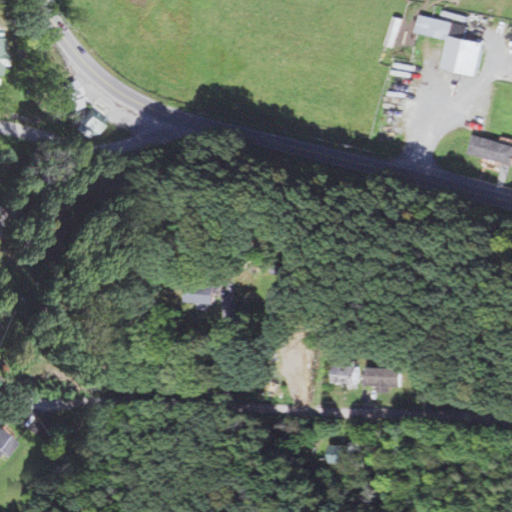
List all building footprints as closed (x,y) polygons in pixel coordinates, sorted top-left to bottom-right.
[(456,22),(425,16),(422,32),(454,39),(448,69),(482,76),(490,42),(454,34),(456,22)] [(75,109),(86,105),(78,80),(61,86),(67,102),(72,101),(75,109)] [(99,130),(91,118),(80,125),(87,137),(99,130)] [(472,154),(511,164),(511,144),(477,135),(472,154)] [(220,280),(198,280),(198,303),(220,303),(220,280)] [(291,386),(302,386),(302,352),(291,352),(291,386)] [(364,385),(364,360),(338,360),(338,385),(364,385)] [(383,392),(393,392),(393,388),(405,388),(405,369),(372,369),(372,386),(383,386),(383,392)] [(17,444),(0,430),(0,455),(2,454),(6,457),(17,444)] [(353,464),(353,445),(332,445),(332,464),(353,464)]
